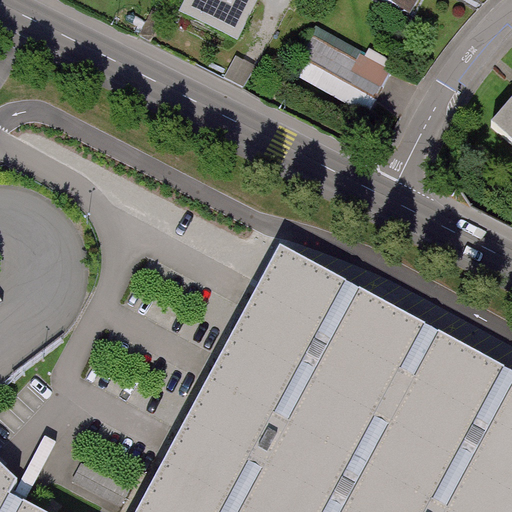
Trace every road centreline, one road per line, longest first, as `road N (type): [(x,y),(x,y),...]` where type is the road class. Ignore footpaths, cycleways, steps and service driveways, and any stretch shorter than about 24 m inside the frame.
road 1 (primary): [(0,4),(390,199)]
road 2 (residential): [(511,13),(450,88),(390,199)]
road 3 (primary): [(390,199),(511,261)]
